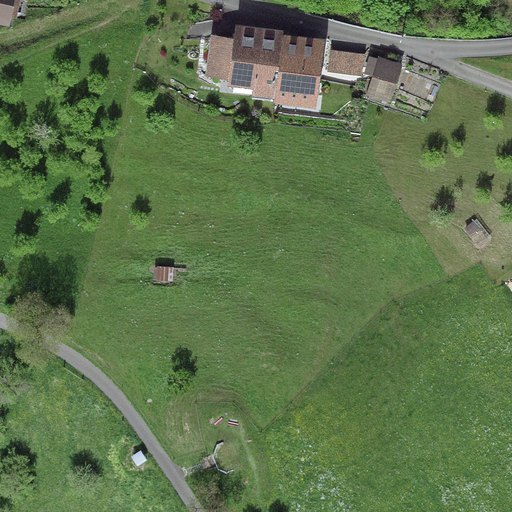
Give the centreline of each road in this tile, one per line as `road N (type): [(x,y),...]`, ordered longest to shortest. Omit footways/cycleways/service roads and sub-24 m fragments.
road 1 (track): [(206,511),(113,388),(0,326)]
road 2 (residential): [(224,0),(425,53)]
